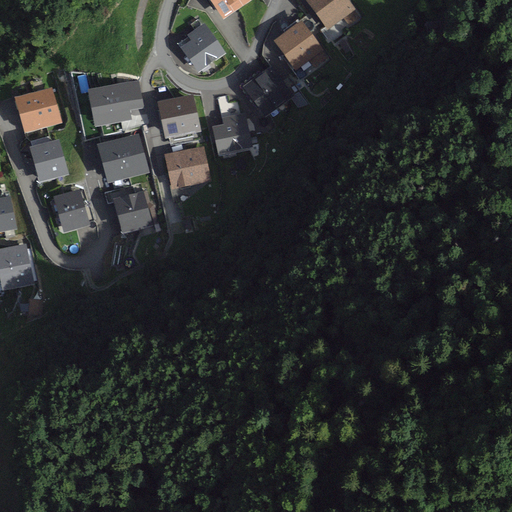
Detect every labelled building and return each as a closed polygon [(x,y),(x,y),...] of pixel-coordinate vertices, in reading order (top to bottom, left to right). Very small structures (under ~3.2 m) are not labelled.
[(214,0),(225,15),(246,0),(214,0)] [(358,18),(344,0),(310,0),(309,1),(321,17),(325,14),(332,24),(343,16),(350,24),(358,18)] [(222,53),(198,20),(192,24),(197,31),(180,43),(199,69),(222,53)] [(315,66),(326,58),(298,22),(286,31),(288,35),(278,43),(297,67),(309,59),(315,66)] [(441,31),(440,22),(427,23),(428,33),(441,31)] [(267,112),(290,96),(272,72),(250,88),(267,112)] [(37,80),(30,82),(33,90),(34,91),(41,90),(39,81),(37,80)] [(138,85),(94,94),(99,123),(125,118),(122,104),(141,100),(138,85)] [(50,93),(20,101),(22,111),(20,114),(21,119),(25,120),(28,130),(58,121),(50,93)] [(191,100),(163,107),(169,136),(197,130),(191,100)] [(42,180),(65,173),(57,143),(33,150),(42,180)] [(143,165),(137,143),(103,153),(109,175),(143,165)] [(201,152),(169,159),(175,186),(207,179),(201,152)] [(0,229),(14,227),(8,201),(10,200),(5,177),(0,178),(0,229)] [(78,195),(58,200),(66,229),(86,223),(94,220),(89,203),(81,205),(78,195)] [(117,202),(121,214),(145,207),(141,195),(117,202)] [(149,224),(145,207),(121,214),(126,231),(149,224)] [(0,254),(0,259),(6,287),(25,283),(24,278),(29,277),(24,249),(0,254)]
